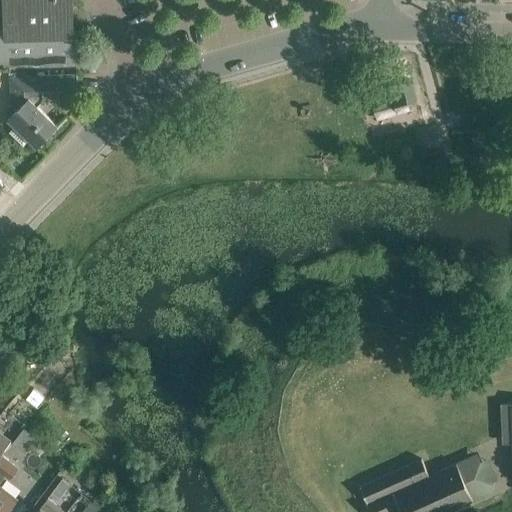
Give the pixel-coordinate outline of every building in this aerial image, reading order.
[(1,0),(4,67),(76,64),(84,64),(83,35),(83,29),(73,29),(72,0),(1,0)] [(43,93),(77,92),(77,74),(10,77),(11,104),(8,107),(5,116),(15,126),(9,132),(23,145),(29,139),(36,146),(56,125),(37,106),(40,103),(43,97),(43,93)] [(392,97),(396,113),(408,109),(403,94),(392,97)] [(0,364),(12,349),(0,345),(0,364)] [(510,403),(500,404),(501,437),(511,436),(511,455),(511,403),(510,403)] [(0,453),(0,511),(6,511),(16,499),(0,486),(0,477),(3,473),(9,478),(18,467),(0,453)] [(421,458),(359,486),(366,502),(364,503),(368,511),(388,511),(399,507),(400,511),(445,511),(472,500),(493,491),(490,482),(497,479),(488,458),(480,461),(477,453),(456,463),(428,475),(421,458)] [(121,488),(120,489),(130,498),(132,496),(133,496),(141,486),(145,483),(134,473),(131,477),(121,488)] [(62,479),(52,491),(62,498),(72,486),(62,479)] [(62,511),(46,499),(36,511),(62,511)] [(97,511),(100,508),(90,501),(81,511),(97,511)]
